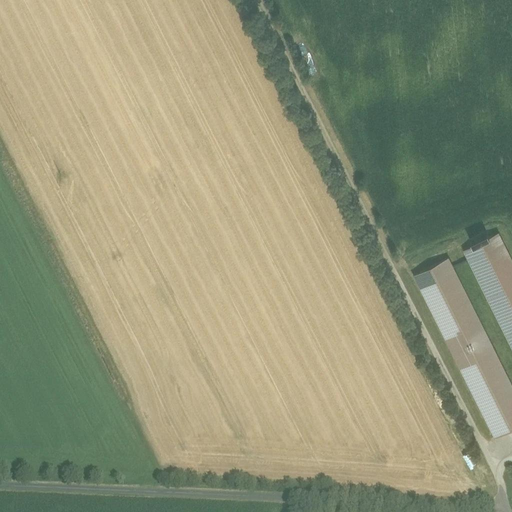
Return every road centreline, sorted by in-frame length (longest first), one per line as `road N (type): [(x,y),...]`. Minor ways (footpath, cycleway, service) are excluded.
road 1 (unclassified): [(256,0),(498,478),(501,511)]
road 2 (unclassified): [(501,511),(0,485)]
